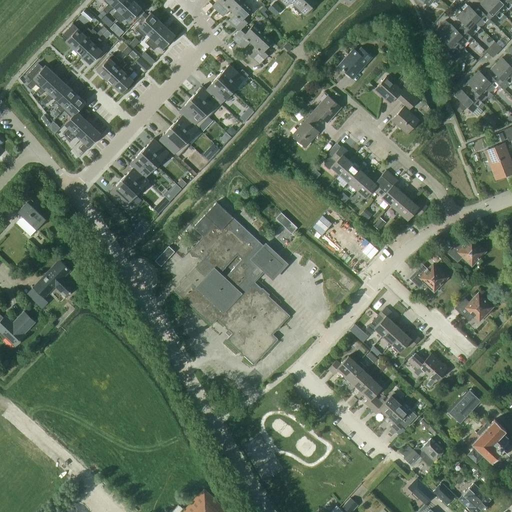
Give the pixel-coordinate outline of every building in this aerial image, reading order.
[(108,4),(103,10),(106,13),(113,6),(119,0),(103,0),(108,4)] [(117,10),(112,15),(116,19),(133,0),(132,0),(119,0),(113,6),(117,10)] [(133,0),(116,19),(120,23),(125,17),(129,21),(142,8),(133,0)] [(233,12),(243,1),(242,0),(218,0),(212,6),(223,17),(230,9),(233,12)] [(312,0),(280,0),(281,0),(288,7),(292,3),(305,15),(316,3),(312,0)] [(459,0),(455,0),(449,7),(453,12),(462,3),(459,0)] [(503,14),(488,0),(485,0),(481,5),(486,10),(483,13),(492,21),(491,21),(494,24),(499,18),(502,21),(506,17),(503,14)] [(488,0),(503,14),(508,9),(511,12),(511,11),(511,5),(506,0),(488,0)] [(239,32),(242,29),(249,21),(245,17),(252,9),(243,1),(233,12),(235,14),(228,21),(239,32)] [(274,2),(268,8),(276,15),(282,9),(274,2)] [(463,12),(480,27),(485,22),(488,25),(491,21),(492,21),(483,13),(478,8),(474,11),(468,6),(463,12)] [(460,9),(455,15),(457,18),(463,23),(460,26),(471,37),(476,31),(479,34),(483,30),(480,27),(463,12),(460,9)] [(151,13),(135,29),(143,37),(147,33),(159,20),(151,13)] [(151,37),(145,42),(149,46),(167,28),(159,20),(147,33),(151,37)] [(440,26),(462,46),(467,41),(470,43),(474,39),(471,37),(460,26),(456,30),(451,25),(450,25),(445,20),(440,26)] [(73,23),(62,35),(67,40),(65,41),(73,49),(91,30),(87,26),(82,32),(73,23)] [(251,42),(253,44),(263,33),(254,24),(246,32),(242,29),(239,32),(233,39),(244,49),(251,42)] [(465,49),(462,46),(440,26),(435,31),(440,36),(445,41),(442,45),(446,50),(445,51),(444,54),(447,59),(450,60),(452,61),(455,60),(459,56),(460,53),(457,51),(459,50),(461,52),(465,49)] [(91,30),(73,49),(81,56),(94,43),(90,39),(96,32),(93,28),(91,30)] [(167,28),(149,46),(153,50),(159,44),(163,48),(175,35),(167,28)] [(374,38),(379,42),(386,34),(382,30),(374,38)] [(272,42),(263,33),(253,44),(256,46),(249,54),(260,64),(269,54),(265,50),(272,42)] [(94,43),(81,56),(90,64),(102,51),(98,47),(103,41),(99,38),(94,43)] [(135,38),(129,44),(133,48),(139,41),(135,38)] [(497,53),(501,48),(494,41),(490,46),(497,53)] [(288,42),(283,46),(288,51),(293,46),(288,42)] [(128,46),(122,52),(126,56),(132,50),(128,46)] [(361,47),(357,52),(353,48),(338,66),(346,73),(345,74),(350,79),(361,66),(363,68),(372,57),(361,47)] [(112,54),(97,70),(105,78),(120,61),(112,54)] [(497,64),(511,78),(511,60),(511,59),(507,63),(502,58),(497,64)] [(120,61),(105,78),(113,86),(128,69),(124,65),(126,63),(122,60),(120,61)] [(32,80),(27,85),(31,89),(36,84),(40,87),(53,73),(45,65),(43,67),(38,63),(27,75),(32,80)] [(229,64),(218,77),(233,91),(244,78),(229,64)] [(497,75),(493,78),(502,86),(501,86),(504,89),(510,83),(511,85),(511,78),(497,64),(491,70),(497,75)] [(128,69),(113,86),(121,93),(133,80),(129,76),(134,71),(130,67),(128,69)] [(473,77),(490,93),(495,87),(498,90),(501,86),(502,86),(493,78),(488,73),(484,77),(479,71),(473,77)] [(40,87),(36,91),(40,95),(45,89),(49,93),(61,80),(53,73),(40,87)] [(396,97),(400,101),(409,92),(404,87),(402,90),(386,76),(374,89),(390,104),(396,97)] [(218,77),(206,89),(221,103),(233,91),(218,77)] [(473,88),(470,92),(481,102),(487,97),(489,99),(493,95),(490,93),(473,77),(468,83),(473,88)] [(49,93),(44,98),(48,102),(53,97),(57,100),(69,87),(61,80),(49,93)] [(202,86),(191,98),(209,116),(221,103),(206,89),(202,86)] [(57,100),(55,102),(59,106),(56,109),(60,113),(63,110),(77,95),(69,87),(57,100)] [(481,102),(470,92),(467,95),(462,90),(456,96),(472,112),(478,106),(481,108),(484,105),(481,102)] [(409,92),(400,101),(405,105),(404,107),(392,120),(407,134),(419,121),(409,111),(418,100),(409,92)] [(77,95),(63,110),(71,117),(77,111),(85,102),(77,95)] [(310,108),(306,112),(316,121),(320,117),(327,123),(341,108),(327,95),(313,111),(310,108)] [(191,98),(179,111),(182,115),(197,129),(209,116),(191,98)] [(463,105),(458,100),(452,106),(457,111),(463,105)] [(296,106),(292,110),(296,114),(300,109),(296,106)] [(69,128),(64,134),(67,137),(85,118),(77,111),(71,117),(64,124),(69,128)] [(316,121),(306,112),(302,117),(305,120),(291,136),(305,148),(319,132),(312,126),(316,121)] [(244,113),(240,118),(244,121),(245,121),(248,117),(248,116),(244,113)] [(182,115),(171,127),(186,141),(197,129),(182,115)] [(85,118),(67,137),(71,140),(76,135),(80,139),(93,126),(85,118)] [(85,143),(79,148),(83,152),(101,133),(93,126),(80,139),(85,143)] [(171,127),(159,139),(178,157),(189,144),(186,141),(171,127)] [(505,140),(502,132),(495,135),(498,143),(505,140)] [(153,138),(141,151),(157,165),(169,152),(153,138)] [(511,162),(504,143),(485,151),(496,179),(511,172),(511,162)] [(330,167),(339,175),(351,162),(349,160),(344,156),(348,151),(341,146),(332,157),(331,156),(324,160),(325,165),(329,169),(330,167)] [(141,151),(129,164),(133,167),(145,178),(145,177),(157,165),(141,151)] [(359,169),(357,168),(352,163),(356,159),(353,156),(349,160),(351,162),(339,175),(348,183),(359,169)] [(348,183),(356,190),(368,177),(361,171),(365,166),(361,163),(357,168),(359,169),(348,183)] [(133,167),(122,179),(137,193),(149,180),(145,177),(145,178),(133,167)] [(372,189),(377,193),(385,184),(392,176),(386,170),(378,178),(374,183),(368,177),(356,190),(365,198),(372,189)] [(390,205),(401,192),(395,186),(399,182),(392,176),(385,184),(377,193),(381,197),(390,205)] [(122,179),(110,192),(127,208),(139,195),(137,193),(122,179)] [(181,179),(178,183),(183,187),(186,183),(181,179)] [(390,205),(399,213),(410,200),(412,201),(415,197),(412,193),(408,198),(401,192),(390,205)] [(19,201),(24,205),(18,212),(22,216),(16,223),(30,236),(45,220),(30,205),(33,201),(26,195),(19,201)] [(410,200),(399,213),(407,220),(415,211),(419,215),(427,207),(421,201),(417,206),(412,201),(410,200)] [(191,249),(202,260),(180,283),(181,284),(181,285),(175,291),(180,295),(211,324),(215,320),(217,318),(220,321),(240,299),(247,306),(259,292),(258,291),(259,290),(261,288),(254,282),(263,271),(265,270),(272,276),(282,263),(239,224),(233,218),(217,203),(194,227),(204,236),(194,247),(193,246),(190,249),(191,249)] [(364,210),(360,215),(366,221),(370,216),(364,210)] [(281,212),(275,218),(282,224),(292,233),(294,231),(297,228),(281,212)] [(377,222),(374,226),(379,230),(382,227),(377,222)] [(471,238),(463,247),(458,242),(448,252),(458,261),(462,257),(472,266),(486,252),(471,238)] [(175,253),(169,247),(155,262),(161,267),(175,253)] [(433,252),(429,257),(436,264),(440,259),(433,252)] [(32,287),(34,289),(31,293),(40,302),(55,287),(66,298),(75,288),(64,277),(71,270),(59,259),(32,287)] [(433,263),(425,272),(420,268),(410,278),(420,287),(424,282),(434,292),(448,277),(433,263)] [(240,299),(220,321),(226,327),(225,328),(228,330),(229,329),(233,332),(233,333),(227,339),(242,352),(241,353),(243,356),(244,355),(253,363),(260,357),(277,339),(271,334),(276,329),(277,330),(280,328),(278,326),(288,315),(273,301),(267,296),(269,294),(262,288),(262,289),(261,288),(259,290),(258,291),(259,292),(247,306),(240,299)] [(466,318),(471,313),(479,321),(493,307),(479,293),(469,303),(464,298),(455,308),(466,318)] [(371,334),(375,329),(382,336),(394,323),(387,317),(391,312),(385,307),(365,329),(371,334)] [(5,316),(0,320),(0,331),(15,346),(25,335),(23,333),(35,322),(24,311),(12,323),(5,316)] [(382,336),(390,344),(402,331),(404,333),(408,328),(404,325),(401,329),(394,323),(382,336)] [(368,336),(355,324),(349,330),(363,342),(368,336)] [(408,337),(404,333),(402,331),(390,344),(399,351),(406,343),(411,347),(419,338),(413,332),(408,337)] [(422,369),(426,374),(438,360),(430,353),(424,360),(416,353),(407,362),(415,370),(413,371),(417,375),(422,369)] [(336,360),(328,369),(332,373),(334,374),(338,370),(345,376),(356,363),(348,356),(340,364),(336,360)] [(447,368),(438,360),(426,374),(431,378),(426,383),(430,386),(447,368)] [(378,365),(383,370),(386,366),(382,362),(378,365)] [(350,390),(354,385),(353,384),(365,371),(356,363),(345,376),(351,382),(347,387),(350,390)] [(359,398),(363,393),(362,392),(373,379),(365,371),(353,384),(354,385),(359,390),(355,394),(359,398)] [(370,408),(378,399),(374,395),(382,387),(373,379),(362,392),(363,393),(368,398),(364,402),(370,408)] [(483,399),(471,388),(448,412),(460,423),(462,420),(467,424),(474,416),(470,412),(483,399)] [(380,410),(387,416),(399,403),(402,399),(394,391),(390,395),(382,404),(378,399),(370,408),(376,414),(380,410)] [(399,403),(387,416),(394,422),(390,427),(392,428),(395,432),(396,432),(401,426),(402,425),(405,427),(416,415),(409,409),(407,411),(399,403)] [(487,421),(478,430),(476,432),(474,431),(464,442),(468,446),(471,443),(478,449),(475,452),(472,449),(467,454),(476,462),(483,454),(491,462),(501,452),(500,450),(503,446),(509,440),(502,433),(505,430),(494,419),(489,424),(487,421)] [(428,430),(434,436),(438,432),(432,425),(428,430)] [(401,426),(396,432),(400,436),(405,430),(401,426)] [(422,458),(421,458),(429,465),(432,462),(443,451),(430,438),(420,449),(416,446),(413,449),(407,444),(399,452),(405,458),(404,459),(410,464),(418,455),(422,458)] [(478,479),(483,474),(478,469),(473,474),(478,479)] [(456,496),(441,482),(433,491),(447,505),(456,496)] [(473,483),(465,492),(458,499),(472,511),(476,511),(479,510),(483,510),(485,508),(486,504),(485,503),(489,499),(473,483)] [(229,511),(204,488),(181,511),(229,511)] [(342,507),(347,511),(352,511),(355,508),(353,507),(356,503),(351,498),(342,507)]
